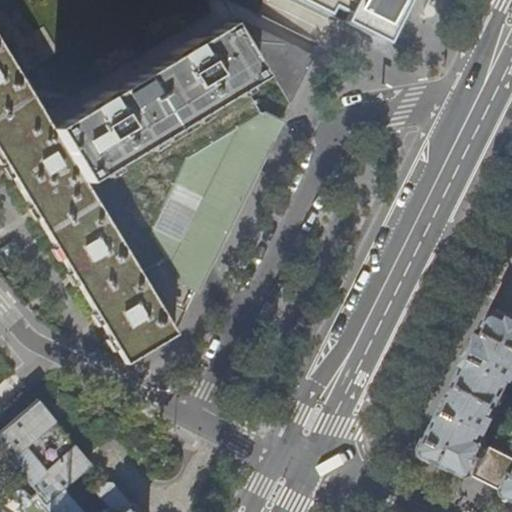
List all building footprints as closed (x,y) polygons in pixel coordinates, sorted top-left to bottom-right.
[(299,0),(386,43),(406,3),(407,0),(299,0)] [(228,29),(256,73),(266,66),(290,103),(314,56),(241,20),(228,29)] [(225,24),(50,131),(82,185),(197,114),(258,77),(256,73),(228,29),(225,24)] [(0,157),(122,368),(148,353),(172,340),(136,279),(82,185),(50,131),(0,45),(0,157)] [(148,236),(163,263),(176,287),(195,295),(280,124),(260,113),(213,141),(187,158),(148,236)] [(82,185),(136,279),(163,263),(148,236),(187,158),(213,141),(197,114),(82,185)] [(511,457),(490,446),(487,438),(484,437),(487,431),(488,431),(495,416),(494,415),(511,380),(511,315),(495,307),(494,310),(426,444),(430,454),(436,457),(511,494),(511,457)] [(0,448),(38,493),(53,511),(135,511),(130,504),(126,499),(112,483),(105,482),(102,478),(85,492),(101,511),(70,511),(56,494),(90,465),(62,430),(37,400),(0,431),(0,448)] [(53,511),(38,493),(20,508),(22,511),(53,511)]
